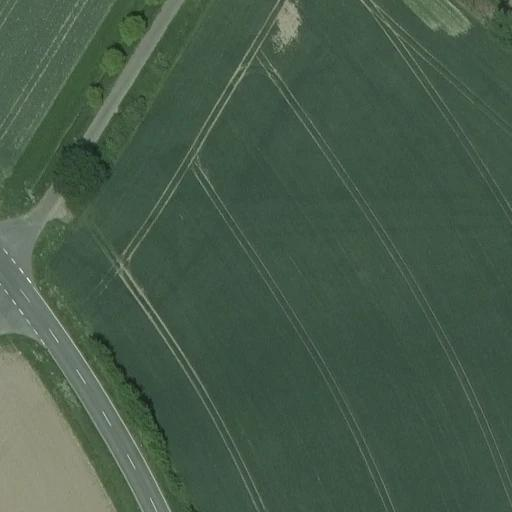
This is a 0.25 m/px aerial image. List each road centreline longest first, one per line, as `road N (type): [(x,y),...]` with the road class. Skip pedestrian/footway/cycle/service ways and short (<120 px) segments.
road 1 (unclassified): [(179,0),(7,276)]
road 2 (tertiary): [(7,276),(106,421),(155,511)]
